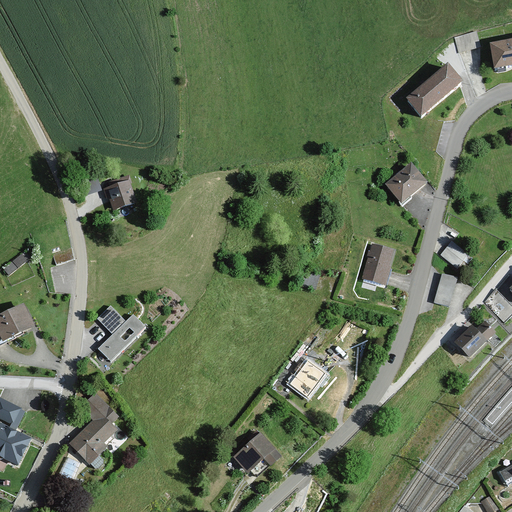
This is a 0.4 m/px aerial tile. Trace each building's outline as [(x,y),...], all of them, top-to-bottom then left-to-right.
[(480,47),(476,32),(455,38),(459,53),(480,47)] [(511,68),(511,44),(491,48),(495,71),(511,68)] [(461,85),(447,68),(407,100),(421,118),(461,85)] [(425,184),(410,166),(384,186),(399,205),(425,184)] [(83,197),(100,192),(95,175),(78,180),(83,197)] [(133,202),(127,181),(104,188),(111,209),(133,202)] [(467,254),(451,242),(441,254),(457,267),(467,254)] [(392,250),(371,245),(363,279),(384,285),(392,250)] [(5,267),(10,274),(31,260),(27,253),(5,267)] [(457,279),(441,274),(432,303),(449,307),(457,279)] [(511,315),(511,308),(499,294),(487,306),(503,323),(511,315)] [(0,342),(32,328),(22,306),(0,316),(0,342)] [(123,321),(109,307),(95,321),(110,336),(97,349),(110,362),(144,329),(130,314),(123,321)] [(477,334),(468,325),(451,342),(466,358),(490,335),(483,327),(477,334)] [(323,373),(305,360),(287,384),(305,397),(323,373)] [(117,417),(94,394),(79,409),(91,421),(68,443),(88,462),(117,433),(109,425),(117,417)] [(25,412),(0,399),(0,419),(17,428),(25,412)] [(29,440),(0,425),(0,458),(16,466),(29,440)] [(280,457),(260,435),(235,458),(245,469),(248,467),(257,478),(280,457)] [(511,465),(500,473),(505,482),(511,478),(511,465)] [(492,511),(498,509),(491,497),(483,502),(488,511),(492,511)]
